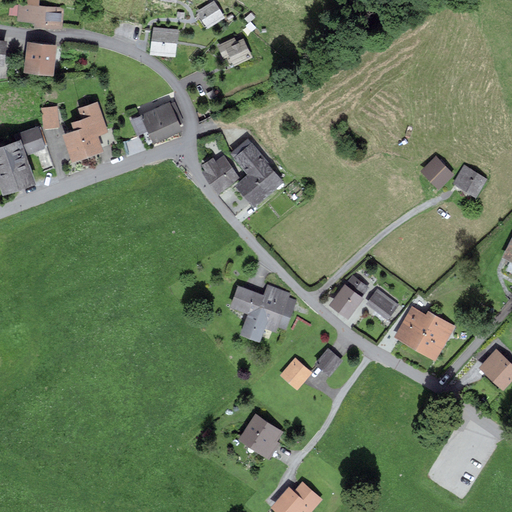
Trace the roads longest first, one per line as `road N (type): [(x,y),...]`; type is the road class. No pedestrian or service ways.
road 1 (tertiary): [(181,149),(205,188),(311,302),(372,352),(511,439)]
road 2 (unclassified): [(0,29),(88,38),(157,65),(186,102),(190,124),(181,149)]
road 3 (tertiary): [(0,213),(181,149)]
